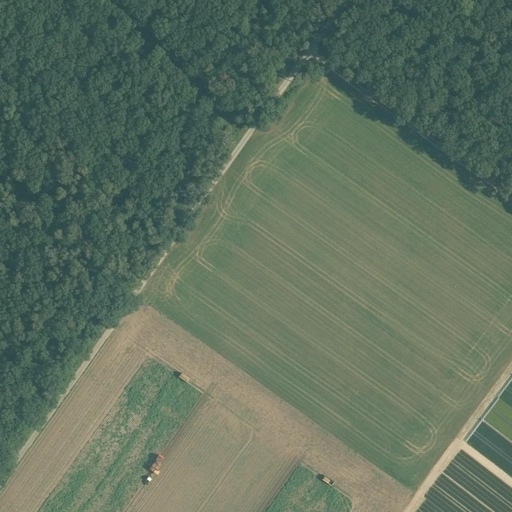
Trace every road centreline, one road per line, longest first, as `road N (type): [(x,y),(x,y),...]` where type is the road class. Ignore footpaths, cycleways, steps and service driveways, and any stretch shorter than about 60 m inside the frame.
road 1 (unclassified): [(0,471),(175,262),(370,0)]
road 2 (track): [(323,62),(511,198)]
